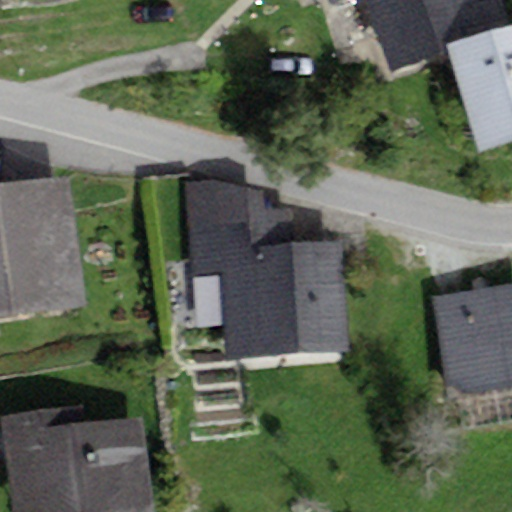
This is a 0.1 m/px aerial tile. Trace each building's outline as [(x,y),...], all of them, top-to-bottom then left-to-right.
[(327,0),(330,11),(374,2),(402,95),(468,77),(463,61),(511,46),(511,20),(504,0),(327,0)] [(511,46),(463,61),(468,77),(496,172),(511,167),(511,46)] [(0,328),(84,316),(66,197),(0,206),(0,328)] [(278,224),(186,233),(192,291),(223,288),(231,374),(351,362),(341,264),(283,270),(278,224)] [(511,302),(447,316),(462,393),(511,382),(511,302)] [(80,421),(0,434),(0,464),(8,511),(158,511),(143,428),(83,439),(80,421)]
